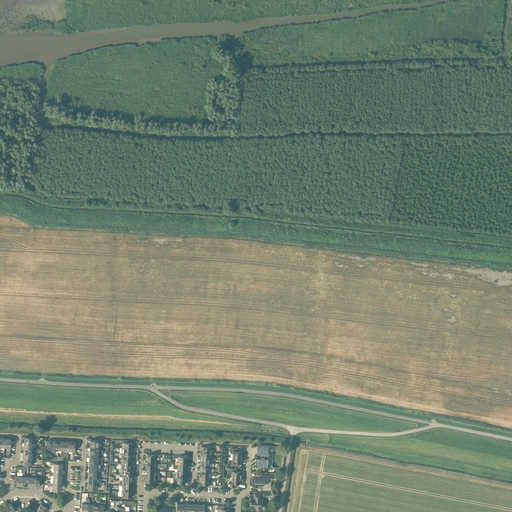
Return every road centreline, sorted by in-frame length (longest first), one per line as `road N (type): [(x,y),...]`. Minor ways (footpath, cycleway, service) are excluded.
road 1 (track): [(511,473),(292,431)]
road 2 (residential): [(192,493),(194,448),(168,446),(140,445),(138,483),(145,491)]
